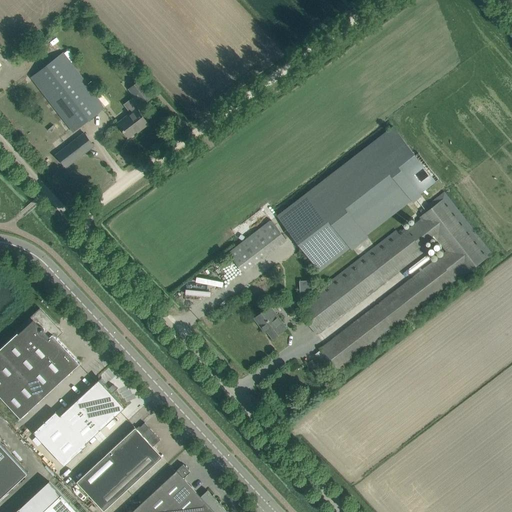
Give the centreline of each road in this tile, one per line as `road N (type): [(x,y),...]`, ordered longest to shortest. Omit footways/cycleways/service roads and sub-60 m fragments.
road 1 (unclassified): [(340,511),(0,141)]
road 2 (unclassified): [(273,511),(43,262),(0,242)]
road 3 (track): [(73,221),(360,15)]
